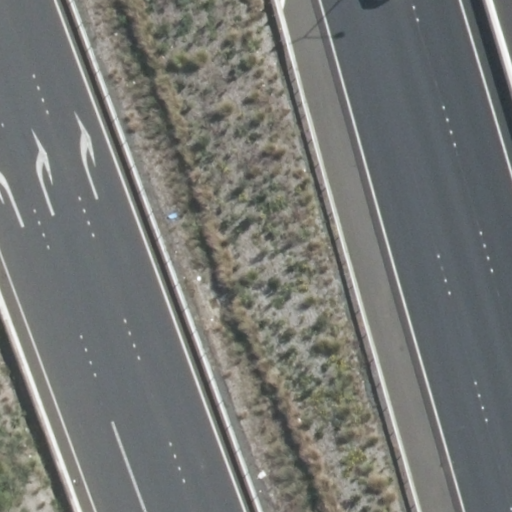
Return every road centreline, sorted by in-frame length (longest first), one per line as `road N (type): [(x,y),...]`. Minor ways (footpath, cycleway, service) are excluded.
road 1 (motorway): [(173,511),(0,53)]
road 2 (motorway): [(511,427),(386,0)]
